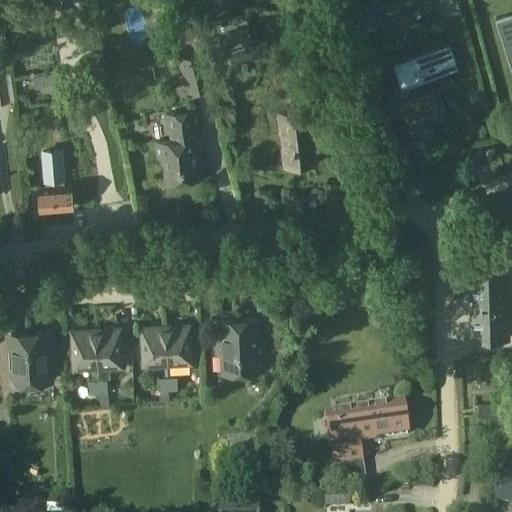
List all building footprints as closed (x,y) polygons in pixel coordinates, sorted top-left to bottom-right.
[(511,12),(496,17),(511,67),(511,66),(511,12)] [(244,14),(220,20),(222,30),(246,24),(244,14)] [(247,25),(222,31),(227,52),(252,46),(247,25)] [(308,38),(294,41),(303,80),(318,77),(308,38)] [(446,43),(397,61),(406,86),(412,83),(416,95),(402,100),(413,127),(430,121),(431,122),(444,117),(433,88),(432,89),(428,77),(455,67),(446,43)] [(200,53),(177,60),(180,71),(184,70),(191,94),(209,88),(200,53)] [(55,70),(39,73),(42,85),(57,82),(55,70)] [(174,139),(155,141),(158,158),(164,158),(167,182),(205,177),(203,161),(199,162),(197,152),(201,152),(199,136),(195,136),(194,127),(198,126),(196,109),(165,113),(167,130),(173,130),(174,139)] [(310,110),(279,114),(282,133),(289,132),(290,146),(283,147),(286,166),(316,162),(310,110)] [(494,144),(485,147),(488,160),(498,157),(494,144)] [(47,186),(40,187),(42,209),(72,206),(71,184),(64,185),(64,179),(62,150),(43,152),(46,180),(47,186)] [(506,272),(472,273),(473,305),(507,304),(506,272)] [(273,294),(257,295),(258,307),(274,306),(273,294)] [(507,304),(473,305),(473,337),(507,336),(507,304)] [(221,336),(216,336),(217,354),(222,354),(222,371),(265,370),(264,342),(259,343),(258,318),(243,318),(243,322),(236,322),(236,319),(220,319),(221,336)] [(191,323),(166,324),(168,364),(193,363),(191,323)] [(166,324),(141,326),(143,366),(168,364),(166,324)] [(121,326),(96,328),(98,368),(123,366),(121,326)] [(96,328),(71,329),(73,369),(98,368),(96,328)] [(12,346),(8,346),(9,372),(20,382),(53,380),(50,330),(36,331),(37,335),(28,335),(28,331),(12,332),(12,346)] [(168,376),(159,377),(160,401),(169,400),(168,388),(168,376)] [(177,376),(168,376),(168,388),(177,388),(177,376)] [(77,378),(66,379),(66,394),(78,394),(77,378)] [(107,379),(98,380),(98,392),(99,404),(108,404),(107,379)] [(98,380),(89,380),(89,392),(98,392),(98,380)] [(480,404),(476,404),(476,405),(480,405),(480,420),(481,420),(481,419),(499,419),(499,420),(500,420),(500,404),(499,404),(481,404),(480,404)] [(335,415),(327,416),(331,444),(332,451),(334,465),(340,464),(343,464),(347,490),(364,487),(360,462),(361,461),(359,447),(358,447),(357,440),(407,433),(403,405),(348,413),(348,411),(335,413),(335,415)] [(511,475),(493,474),(491,502),(511,503),(511,475)] [(349,496),(325,497),(325,508),(350,508),(349,496)]
